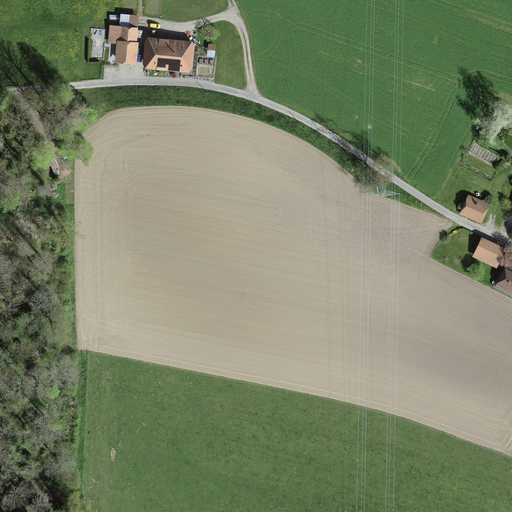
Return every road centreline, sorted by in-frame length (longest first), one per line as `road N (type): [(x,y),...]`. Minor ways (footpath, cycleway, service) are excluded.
road 1 (residential): [(68,86),(178,81),(253,97),(511,244)]
road 2 (track): [(237,14),(184,26),(142,23),(138,80)]
